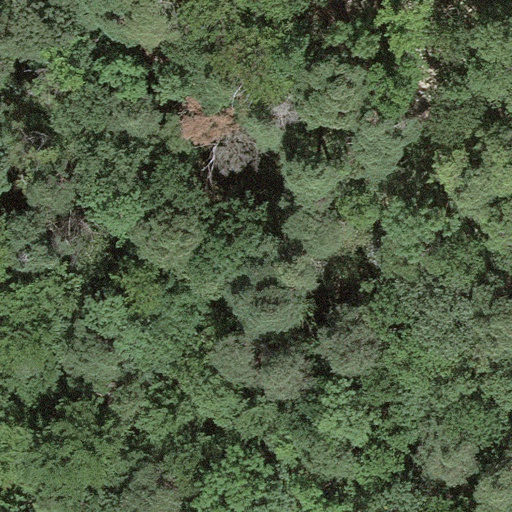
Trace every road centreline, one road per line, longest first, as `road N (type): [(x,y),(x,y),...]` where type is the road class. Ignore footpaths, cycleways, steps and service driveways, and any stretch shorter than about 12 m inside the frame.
road 1 (track): [(0,320),(176,389)]
road 2 (track): [(405,0),(511,55)]
